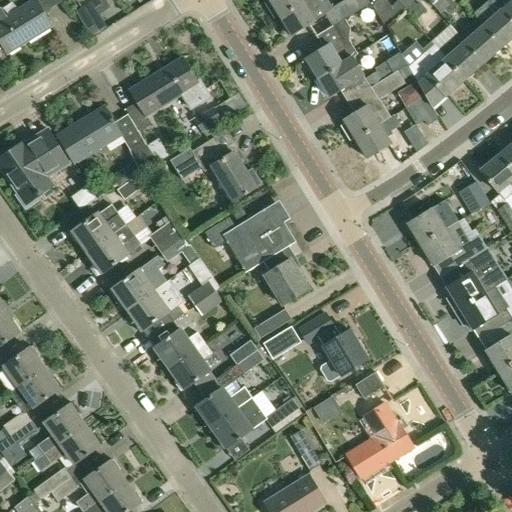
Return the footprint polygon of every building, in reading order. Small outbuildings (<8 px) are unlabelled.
[(0,49),(5,47),(8,52),(52,25),(35,0),(33,0),(8,16),(2,7),(0,8),(0,49)] [(103,0),(98,2),(105,16),(121,8),(117,0),(103,0)] [(270,0),(271,1),(266,4),(276,19),(280,16),(281,17),(307,0),(270,0)] [(318,0),(307,0),(281,17),(292,35),(316,21),(327,14),(322,6),(318,0)] [(374,0),(372,3),(386,26),(414,0),(399,0),(393,6),(387,0),(374,0)] [(511,0),(503,9),(511,19),(511,0)] [(92,38),(107,29),(91,2),(76,11),(92,38)] [(414,21),(415,22),(428,11),(420,2),(407,13),(414,21)] [(511,19),(503,9),(485,25),(485,26),(503,47),(511,38),(511,19)] [(330,45),(306,60),(318,79),(343,63),(354,57),(359,54),(350,41),(351,26),(346,19),(334,26),(318,36),(323,44),(328,42),(330,45)] [(485,26),(485,25),(480,20),(471,28),(475,34),(466,42),(484,63),(503,47),(485,26)] [(465,80),(484,63),(466,42),(462,37),(460,34),(441,51),(465,80)] [(441,51),(435,45),(410,67),(427,96),(432,106),(445,95),(446,96),(465,80),(441,51)] [(343,63),(318,79),(329,98),(365,76),(354,58),(354,57),(343,63)] [(183,58),(131,90),(138,102),(146,115),(181,94),(190,109),(210,97),(201,81),(198,83),(183,58)] [(387,61),(376,68),(383,80),(395,73),(387,61)] [(346,124),(341,127),(350,142),(355,139),(356,140),(393,118),(381,99),(406,84),(399,71),(395,73),(383,80),(368,90),(375,102),(356,114),(344,121),(346,124)] [(427,96),(407,108),(418,125),(425,121),(429,126),(440,119),(432,106),(427,96)] [(77,165),(123,134),(105,107),(59,137),(73,159),(77,165)] [(215,107),(199,117),(195,119),(203,133),(211,128),(223,120),(215,107)] [(396,116),(393,118),(356,140),(367,159),(399,140),(393,130),(402,125),(396,116)] [(69,163),(50,131),(36,139),(37,140),(27,146),(25,144),(0,160),(0,165),(18,193),(16,195),(25,209),(39,199),(37,196),(53,185),(48,176),(69,163)] [(146,144),(157,161),(169,154),(157,137),(146,144)] [(191,149),(171,162),(182,181),(203,168),(205,171),(206,171),(214,166),(235,200),(256,187),(262,183),(253,168),(246,171),(241,163),(234,152),(227,157),(215,137),(193,150),(192,151),(191,149)] [(142,171),(157,161),(144,141),(131,149),(135,160),(142,171)] [(511,146),(502,155),(511,166),(511,146)] [(511,166),(502,155),(483,170),(500,191),(507,199),(511,195),(511,166)] [(147,184),(140,174),(119,190),(126,200),(147,184)] [(473,214),(491,203),(478,182),(460,193),(473,214)] [(497,209),(511,232),(511,207),(509,202),(497,209)] [(247,272),(265,261),(275,255),(278,260),(283,257),(285,261),(296,254),(291,245),(298,241),(274,204),(237,227),(231,217),(206,232),(216,248),(228,241),(247,272)] [(73,231),(88,253),(115,234),(127,225),(113,205),(101,213),(100,212),(73,231)] [(409,224),(422,245),(460,221),(459,220),(447,228),(434,208),(409,224)] [(157,245),(178,230),(172,221),(151,236),(157,245)] [(435,267),(450,258),(456,268),(487,249),(478,235),(471,239),(460,221),(422,245),(435,267)] [(178,230),(158,245),(164,255),(185,240),(178,230)] [(115,234),(88,253),(96,263),(94,265),(100,273),(102,271),(103,273),(142,245),(136,236),(123,245),(115,234)] [(488,268),(488,267),(495,263),(487,249),(456,268),(462,279),(448,288),(461,309),(498,286),(499,285),(488,268)] [(191,265),(201,258),(196,252),(186,258),(191,265)] [(285,304),(310,288),(299,270),(304,266),(296,254),(285,261),(283,257),(278,260),(275,255),(265,261),(271,271),(266,274),(285,304)] [(114,288),(129,310),(155,291),(169,281),(160,269),(166,265),(159,255),(114,288)] [(190,297),(196,306),(223,289),(215,279),(190,297)] [(511,300),(508,302),(501,291),(498,286),(461,309),(474,331),(491,320),(497,331),(511,321),(511,300)] [(223,289),(196,306),(203,316),(224,301),(223,300),(228,297),(223,289)] [(144,331),(183,303),(176,294),(164,303),(155,291),(129,310),(144,331)] [(262,339),(293,319),(287,309),(255,328),(262,339)] [(5,311),(0,314),(0,346),(20,332),(18,330),(21,329),(15,321),(13,322),(5,311)] [(326,314),(300,330),(308,343),(316,338),(321,335),(327,344),(324,346),(333,359),(322,366),(321,370),(328,381),(332,382),(343,376),(368,360),(350,331),(339,338),(333,328),(335,327),(326,314)] [(511,365),(511,321),(497,331),(503,342),(487,351),(500,373),(511,365)] [(274,359),(302,342),(293,326),(265,344),(274,359)] [(156,348),(171,368),(206,343),(199,332),(189,339),(181,329),(156,348)] [(252,340),(232,355),(238,364),(262,348),(257,340),(254,342),(252,340)] [(212,371),(204,360),(214,354),(206,343),(171,368),(186,389),(195,383),(201,391),(217,380),(211,371),(212,371)] [(34,346),(31,348),(30,347),(5,366),(20,386),(45,368),(38,358),(41,356),(34,346)] [(245,374),(266,360),(265,358),(268,356),(262,348),(259,351),(255,353),(238,365),(245,374)] [(511,365),(500,373),(511,391),(511,365)] [(36,407),(60,389),(61,389),(64,387),(56,377),(53,379),(45,368),(20,386),(21,386),(11,393),(17,402),(27,395),(36,407)] [(365,399),(386,386),(377,372),(356,385),(365,399)] [(198,406),(213,427),(253,398),(246,387),(231,398),(224,388),(223,388),(217,380),(201,391),(207,400),(198,406)] [(297,396),(267,417),(274,428),(303,406),(297,396)] [(323,423),(341,412),(331,397),(314,408),(323,423)] [(254,398),(213,427),(214,427),(228,448),(268,420),(254,398)] [(39,444),(45,453),(86,424),(79,415),(82,413),(75,402),(71,405),(71,404),(46,421),(54,433),(39,444)] [(365,478),(415,447),(400,424),(399,424),(386,404),(367,416),(380,436),(350,455),(365,478)] [(0,431),(0,442),(31,420),(24,411),(5,426),(6,428),(0,431)] [(23,451),(19,445),(39,431),(32,420),(0,442),(0,451),(7,462),(23,451)] [(101,445),(99,443),(102,442),(96,433),(93,435),(86,424),(45,453),(53,463),(68,452),(76,463),(101,445)] [(312,470),(323,464),(302,430),(291,437),(312,470)] [(76,501),(83,511),(84,511),(101,499),(127,481),(119,471),(122,469),(116,459),(113,461),(112,460),(86,478),(94,489),(76,501)] [(47,494),(72,476),(66,468),(35,489),(37,492),(32,495),(36,502),(47,494)] [(0,492),(16,480),(7,469),(7,470),(0,475),(0,492)] [(272,511),(310,511),(328,501),(312,475),(267,503),(272,511)] [(80,487),(72,476),(47,494),(55,504),(80,487)] [(104,511),(109,509),(110,511),(127,511),(141,502),(140,500),(142,499),(137,491),(134,492),(127,481),(101,499),(84,511),(83,511),(82,511),(104,511)] [(39,511),(28,497),(14,508),(18,511),(39,511)]
